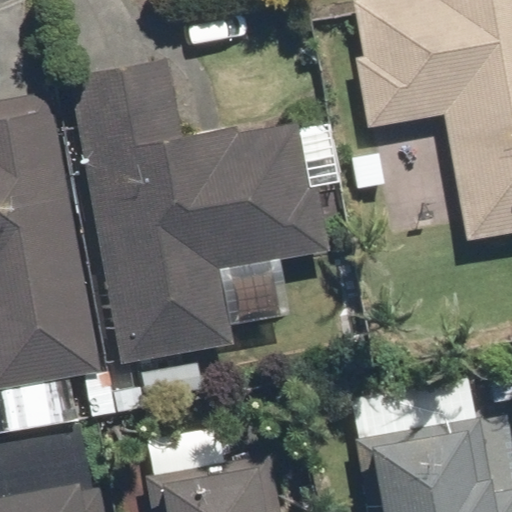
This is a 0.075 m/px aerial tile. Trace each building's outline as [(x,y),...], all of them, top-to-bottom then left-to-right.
[(445,109),(469,235),(511,226),(511,0),(347,0),(370,123),(445,109)] [(73,72),(122,356),(235,336),(232,320),(290,310),(281,253),(330,245),(319,181),(311,182),(300,118),(239,129),(238,120),(184,130),(171,55),(73,72)] [(0,426),(78,412),(70,372),(101,367),(49,87),(0,96),(0,426)] [(484,412),(356,435),(370,511),(511,511),(511,484),(497,487),(484,412)] [(272,450),(148,471),(154,511),(287,511),(286,504),(281,505),(272,450)] [(82,473),(0,487),(0,511),(104,511),(100,484),(85,486),(82,473)]
